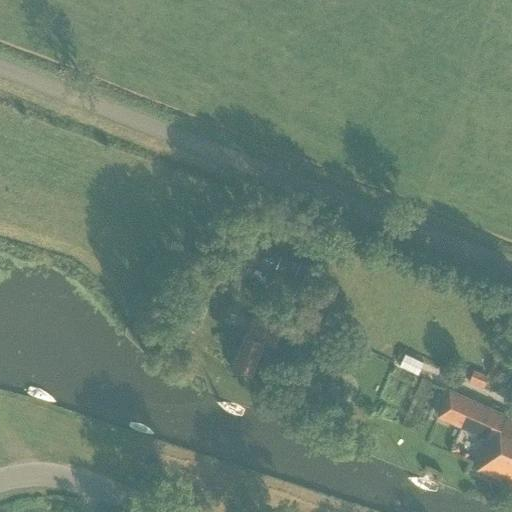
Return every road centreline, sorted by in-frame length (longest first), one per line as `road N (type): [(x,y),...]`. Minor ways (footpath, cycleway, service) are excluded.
road 1 (unclassified): [(511,269),(0,71)]
road 2 (tertiary): [(0,481),(49,475),(156,511)]
